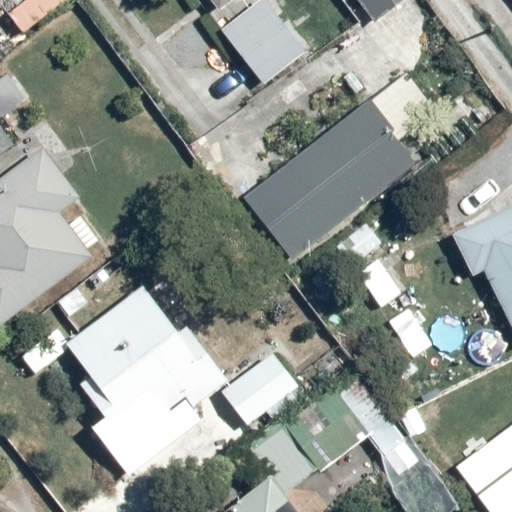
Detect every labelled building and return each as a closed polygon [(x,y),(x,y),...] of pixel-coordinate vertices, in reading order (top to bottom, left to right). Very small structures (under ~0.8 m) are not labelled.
[(207,0),(215,10),(228,0),(207,0)] [(306,50),(266,0),(255,0),(219,29),(262,84),(306,50)] [(399,0),(355,0),(371,21),(399,0)] [(0,157),(46,126),(6,69),(0,73),(0,157)] [(434,111),(398,69),(247,194),(299,257),(411,164),(395,144),(434,111)] [(79,199),(40,149),(0,180),(0,323),(90,254),(59,214),(79,199)] [(511,197),(456,231),(511,325),(511,197)] [(61,344),(84,374),(74,381),(102,418),(90,427),(126,475),(196,423),(186,409),(224,381),(183,326),(176,332),(140,285),(61,344)] [(298,386),(272,351),(220,390),(246,425),(298,386)] [(292,511),(282,498),(365,439),(330,389),(246,449),(267,479),(224,511),(292,511)]
